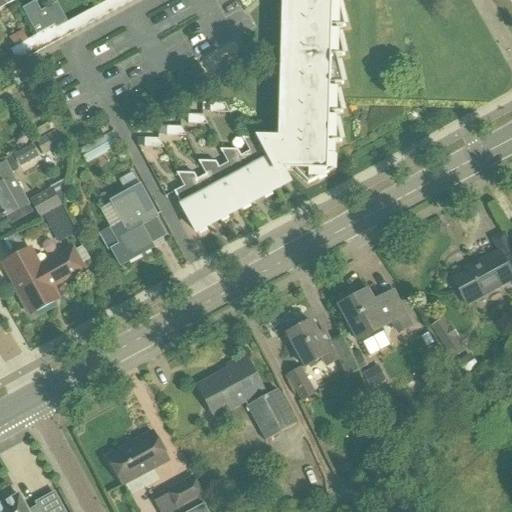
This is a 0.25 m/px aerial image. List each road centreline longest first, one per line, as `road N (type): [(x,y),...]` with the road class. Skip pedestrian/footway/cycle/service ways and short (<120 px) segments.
road 1 (secondary): [(33,398),(511,138)]
road 2 (residential): [(93,511),(33,398)]
